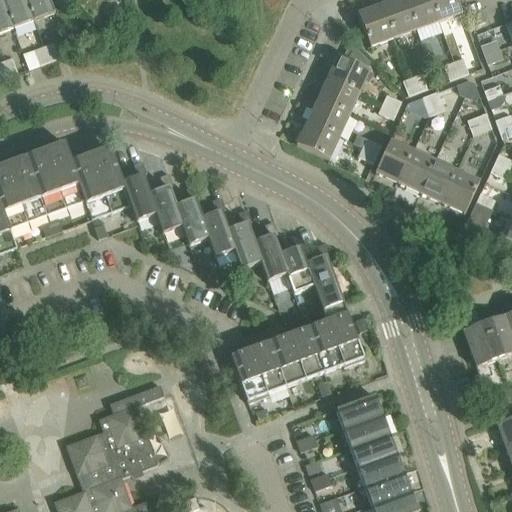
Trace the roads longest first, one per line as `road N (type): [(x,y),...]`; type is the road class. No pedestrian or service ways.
road 1 (unclassified): [(470,511),(393,271),(324,199),(232,151)]
road 2 (unclassified): [(225,166),(314,213),(365,266),(446,511)]
road 3 (residential): [(0,321),(109,279),(233,338)]
road 4 (unclassified): [(232,151),(106,97),(61,96),(0,115)]
road 5 (unclassified): [(0,149),(55,129),(107,125),(225,166)]
road 6 (residential): [(232,151),(291,19),(309,0)]
